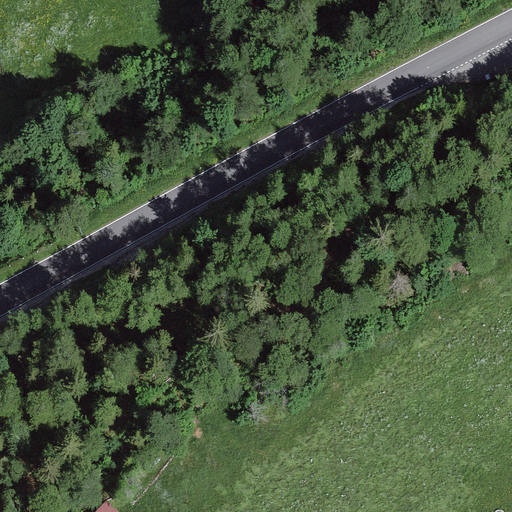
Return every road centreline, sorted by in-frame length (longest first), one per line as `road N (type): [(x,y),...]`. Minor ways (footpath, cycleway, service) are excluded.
road 1 (track): [(45,511),(286,311),(414,147),(511,89)]
road 2 (tertiary): [(0,301),(511,22)]
